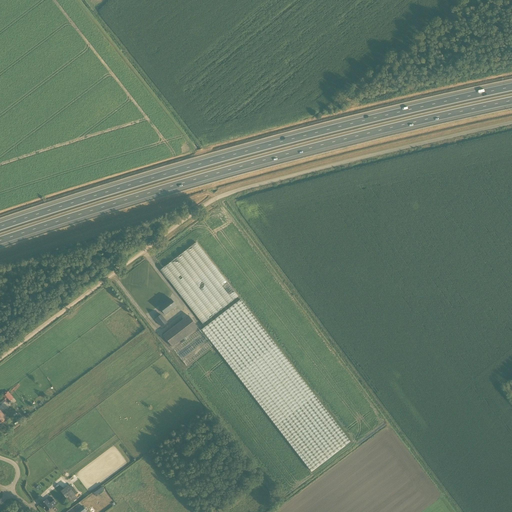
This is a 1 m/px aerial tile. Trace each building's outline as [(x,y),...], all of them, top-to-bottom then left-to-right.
[(198,242),(161,268),(201,324),(238,297),(198,242)] [(176,306),(171,299),(159,308),(165,315),(176,306)] [(202,330),(311,472),(350,442),(240,300),(202,330)] [(162,317),(161,315),(155,319),(161,327),(169,321),(165,315),(162,317)] [(163,335),(172,347),(198,328),(188,316),(163,335)] [(186,356),(207,340),(203,333),(182,348),(181,346),(178,349),(176,346),(174,347),(177,352),(181,349),(186,356)] [(12,400),(7,394),(3,397),(6,401),(8,403),(12,400)] [(62,491),(71,503),(78,498),(69,485),(62,491)] [(95,496),(104,489),(102,486),(93,493),(95,496)] [(46,511),(52,507),(52,506),(56,503),(52,498),(47,501),(47,500),(41,504),(46,511)]
